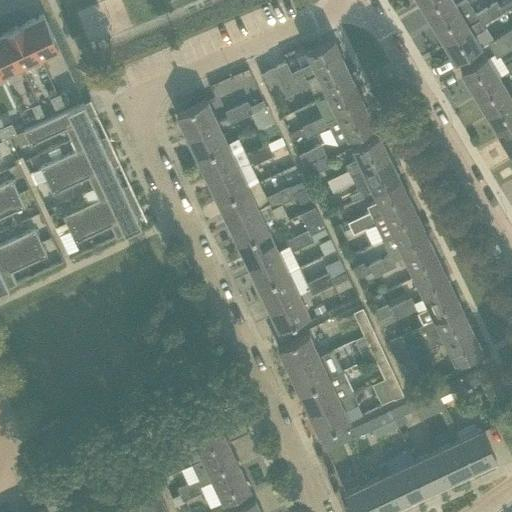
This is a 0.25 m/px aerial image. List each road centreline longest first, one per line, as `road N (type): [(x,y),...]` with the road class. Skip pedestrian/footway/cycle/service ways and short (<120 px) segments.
road 1 (residential): [(324,511),(147,148),(141,116),(152,87),(357,0)]
road 2 (residential): [(511,245),(363,0)]
